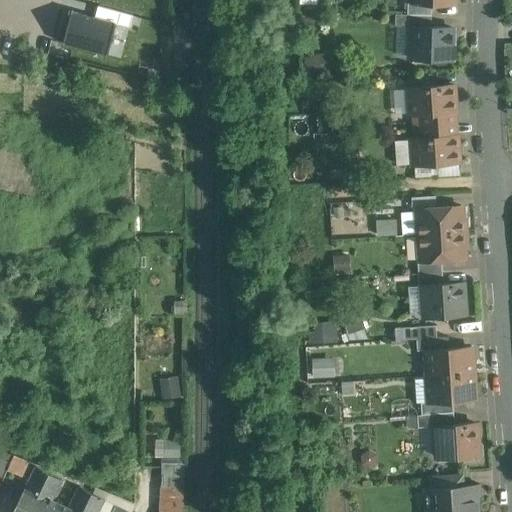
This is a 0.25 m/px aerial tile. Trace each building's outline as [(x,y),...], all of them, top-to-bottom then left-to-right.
[(432,3),(413,2),(408,2),(407,14),(431,15),(432,3)] [(115,23),(72,12),(64,42),(107,54),(115,23)] [(407,14),(395,13),(395,25),(412,26),(431,27),(431,15),(407,14)] [(431,27),(412,26),(411,58),(451,59),(452,27),(431,27)] [(453,84),(409,87),(411,114),(422,113),(453,111),(455,111),(453,84)] [(453,111),(422,113),(422,125),(454,123),(453,111)] [(454,123),(422,125),(423,137),(455,135),(454,123)] [(423,137),(412,138),(414,165),(458,162),(456,135),(455,135),(423,137)] [(435,195),(411,197),(412,209),(417,209),(436,207),(435,195)] [(436,207),(417,209),(419,235),(463,232),(461,206),(436,207)] [(463,232),(419,235),(421,261),(441,259),(465,258),(463,232)] [(421,261),(417,261),(418,273),(442,271),(441,259),(421,261)] [(418,273),(419,285),(422,285),(443,283),(442,271),(418,273)] [(443,283),(422,285),(424,317),(464,314),(462,282),(443,283)] [(436,325),(404,327),(404,339),(416,338),(437,337),(436,325)] [(437,337),(416,338),(417,350),(427,350),(449,348),(448,336),(437,337)] [(449,348),(427,350),(428,376),(472,373),(471,347),(449,348)] [(312,357),(313,376),(337,375),(336,356),(312,357)] [(472,373),(428,376),(430,402),(453,400),(474,399),(472,373)] [(179,395),(178,376),(161,377),(162,396),(179,395)] [(430,402),(421,403),(421,415),(454,412),(453,400),(430,402)] [(421,415),(417,415),(418,427),(436,426),(454,424),(454,412),(421,415)] [(454,424),(436,426),(438,458),(478,455),(476,423),(454,424)] [(155,440),(156,457),(185,456),(184,439),(155,440)] [(13,455),(0,449),(0,475),(4,478),(13,455)] [(28,461),(14,455),(8,470),(22,476),(28,461)] [(35,466),(26,486),(25,486),(12,511),(55,511),(60,504),(52,499),(62,479),(35,466)] [(464,473),(428,476),(429,487),(465,485),(464,473)] [(429,487),(426,488),(427,511),(477,511),(477,496),(481,496),(480,484),(465,485),(429,487)] [(79,486),(68,508),(60,504),(55,511),(111,511),(115,505),(104,499),(105,499),(79,486)] [(183,488),(160,487),(159,510),(180,511),(182,511),(183,488)]
